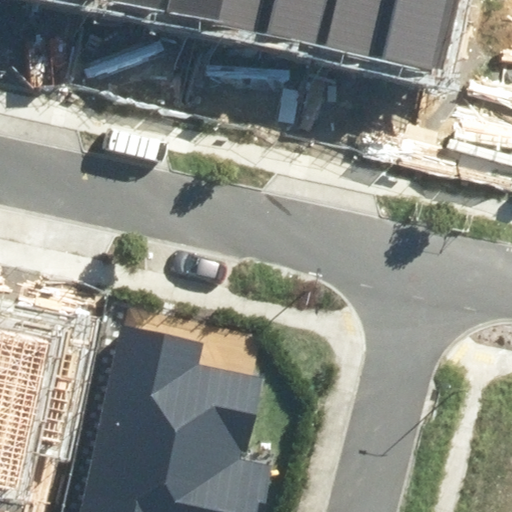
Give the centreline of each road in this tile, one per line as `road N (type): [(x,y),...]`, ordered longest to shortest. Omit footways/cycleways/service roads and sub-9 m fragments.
road 1 (residential): [(416,256),(0,164)]
road 2 (residential): [(357,511),(416,256)]
